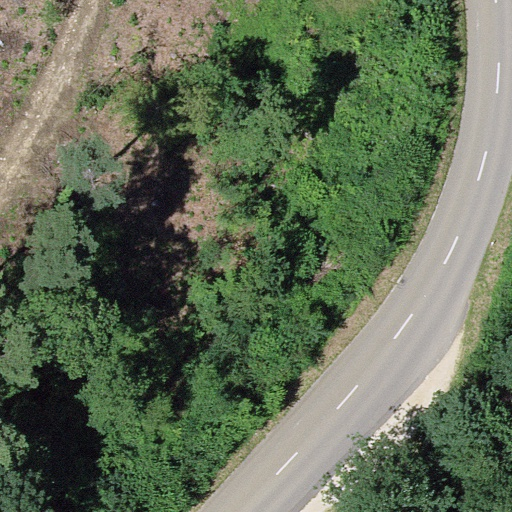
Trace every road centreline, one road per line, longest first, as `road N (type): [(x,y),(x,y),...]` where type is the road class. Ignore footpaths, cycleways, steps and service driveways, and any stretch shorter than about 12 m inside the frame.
road 1 (tertiary): [(498,0),(499,68),(467,215),(420,310),(245,511)]
road 2 (track): [(0,183),(93,0)]
